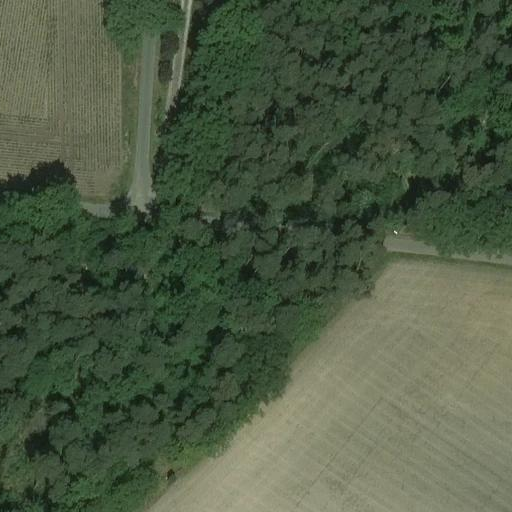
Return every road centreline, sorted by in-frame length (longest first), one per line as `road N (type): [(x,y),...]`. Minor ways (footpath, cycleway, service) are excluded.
road 1 (unclassified): [(135,215),(511,260)]
road 2 (unclassified): [(151,0),(135,215)]
road 3 (unclassified): [(135,215),(0,199)]
